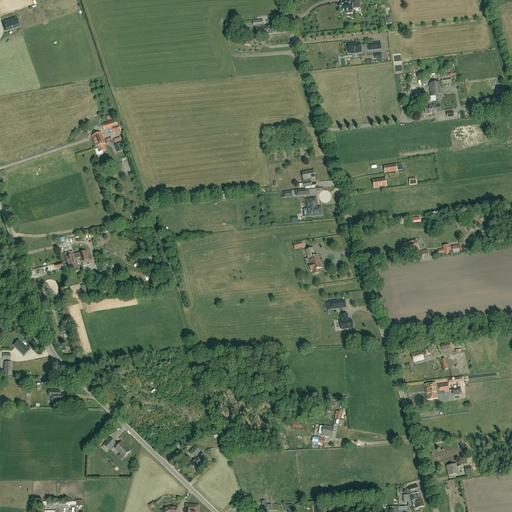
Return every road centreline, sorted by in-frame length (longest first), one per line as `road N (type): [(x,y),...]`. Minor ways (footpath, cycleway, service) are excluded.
road 1 (unclassified): [(434,511),(320,132)]
road 2 (unclassified): [(214,511),(54,354),(0,199)]
road 3 (unclassified): [(320,132),(280,0)]
